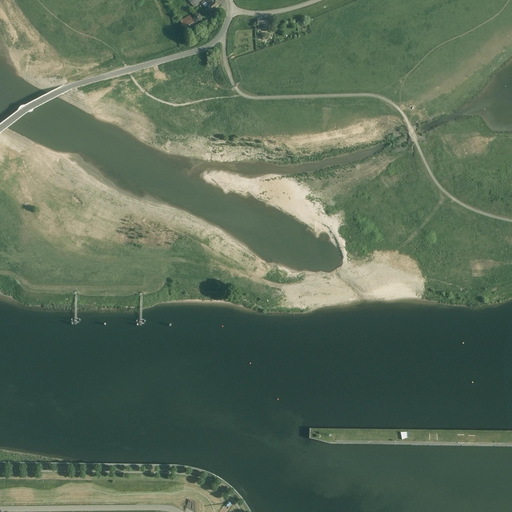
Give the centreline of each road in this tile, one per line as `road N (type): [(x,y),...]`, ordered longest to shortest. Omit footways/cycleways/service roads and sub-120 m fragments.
road 1 (tertiary): [(0,128),(65,88),(200,49),(223,33),(231,10)]
road 2 (tertiary): [(177,511),(0,509)]
